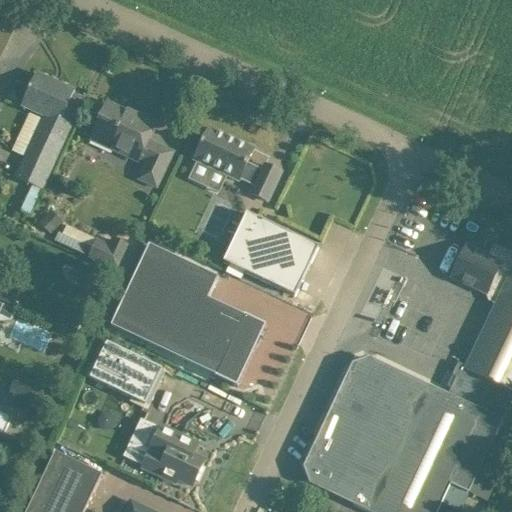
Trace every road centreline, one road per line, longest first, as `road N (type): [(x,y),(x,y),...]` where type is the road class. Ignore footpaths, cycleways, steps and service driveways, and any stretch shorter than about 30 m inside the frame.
road 1 (unclassified): [(244,511),(415,153)]
road 2 (residential): [(308,104),(81,0)]
